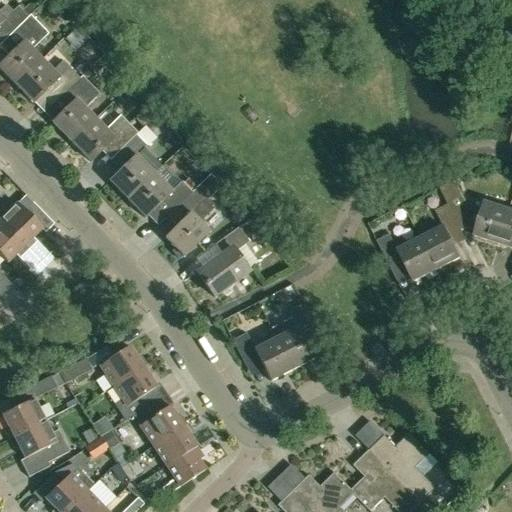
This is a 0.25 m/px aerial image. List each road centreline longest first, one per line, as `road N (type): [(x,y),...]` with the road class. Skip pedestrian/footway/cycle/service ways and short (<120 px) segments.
road 1 (residential): [(255,431),(275,429),(452,338),(481,347),(511,407)]
road 2 (unclassified): [(255,431),(238,420),(151,293),(96,235)]
road 3 (residential): [(96,235),(0,136)]
road 4 (residential): [(96,235),(47,288),(0,315)]
